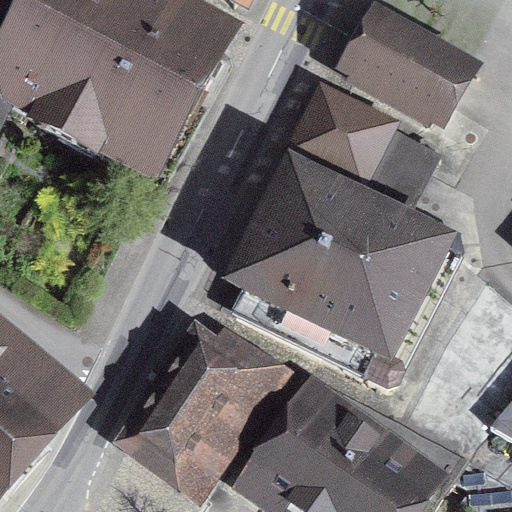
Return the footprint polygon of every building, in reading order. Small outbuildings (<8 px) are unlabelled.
[(0,113),(2,110),(141,187),(149,172),(154,175),(222,52),(126,0),(38,0),(8,57),(0,52),(0,113)] [(352,84),(430,129),(464,72),(385,26),(352,84)] [(305,181),(397,226),(433,160),(338,108),(310,162),(314,164),(305,181)] [(457,258),(397,226),(305,181),(233,318),(319,364),(321,361),(386,395),(457,258)] [(459,505),(469,511),(511,511),(511,306),(486,284),(447,345),(404,428),(469,463),(468,464),(455,482),(469,492),(459,505)] [(198,348),(130,447),(206,499),(289,382),(223,338),(211,357),(198,348)] [(0,483),(63,411),(0,355),(0,483)] [(404,428),(324,384),(257,483),(297,511),(433,511),(455,482),(468,464),(469,463),(404,428)]
